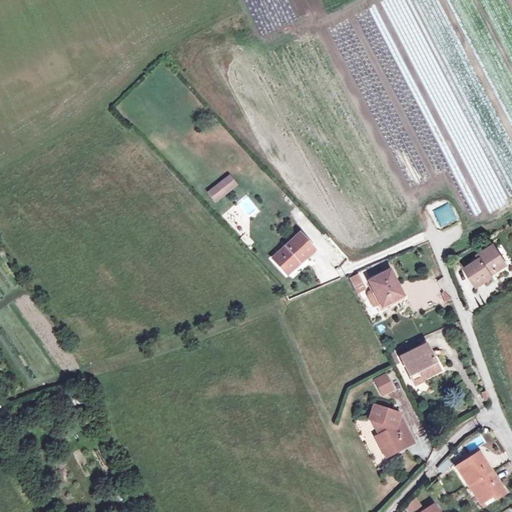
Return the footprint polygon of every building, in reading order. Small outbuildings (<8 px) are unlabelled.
[(229,176),(209,192),(216,201),(236,185),(229,176)] [(300,234),(272,258),(285,273),(299,260),(301,263),(315,250),(300,234)] [(480,258),(466,267),(477,286),(492,276),(490,273),(504,264),(492,245),(478,254),(480,258)] [(285,273),(287,275),(301,263),(299,260),(285,273)] [(391,270),(368,281),(382,308),(404,297),(391,270)] [(427,344),(400,357),(414,385),(422,381),(421,378),(439,369),(427,344)] [(386,375),(377,379),(384,393),(392,389),(386,375)] [(373,405),(369,418),(371,419),(377,421),(383,432),(378,434),(377,435),(387,455),(404,447),(404,445),(412,441),(399,416),(400,413),(373,405)] [(377,421),(371,419),(378,434),(383,432),(377,421)] [(478,452),(455,467),(468,488),(492,473),(478,452)] [(437,468),(442,474),(452,464),(447,459),(437,468)] [(492,473),(468,488),(481,509),(485,507),(487,511),(507,497),(492,473)] [(438,482),(431,486),(435,492),(441,488),(438,482)] [(415,498),(402,506),(405,511),(412,511),(421,507),(415,498)]
